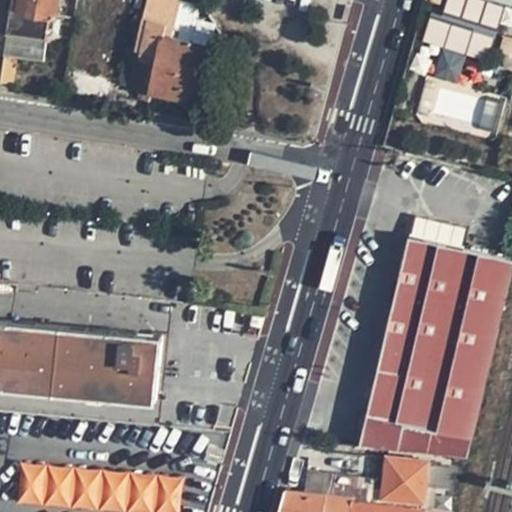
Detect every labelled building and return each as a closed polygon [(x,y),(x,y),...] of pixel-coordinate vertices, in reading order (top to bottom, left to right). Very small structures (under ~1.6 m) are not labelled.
[(12,0),(11,9),(10,9),(9,23),(17,24),(16,34),(49,38),(52,14),(72,17),(74,0),(12,0)] [(180,0),(148,0),(139,44),(144,46),(142,51),(159,55),(153,84),(201,94),(211,44),(173,36),(180,0)] [(449,49),(443,68),(458,72),(463,55),(482,61),(490,38),(430,19),(423,41),(449,49)] [(9,23),(7,33),(16,34),(17,24),(9,23)] [(16,34),(7,33),(4,55),(46,60),(49,38),(16,34)] [(153,84),(159,55),(142,51),(134,87),(152,91),(153,84)] [(153,84),(152,91),(199,101),(201,94),(153,84)] [(511,247),(412,226),(387,329),(361,443),(469,454),(474,432),(511,260),(511,247)] [(0,320),(0,384),(157,399),(162,335),(0,320)] [(429,460),(387,456),(383,495),(424,499),(426,484),(437,485),(447,487),(449,466),(429,464),(429,460)] [(109,511),(180,511),(184,476),(20,461),(17,504),(109,511)] [(306,469),(304,492),(355,499),(358,476),(306,469)] [(304,492),(284,490),(277,511),(423,511),(424,507),(355,499),(304,492)]
